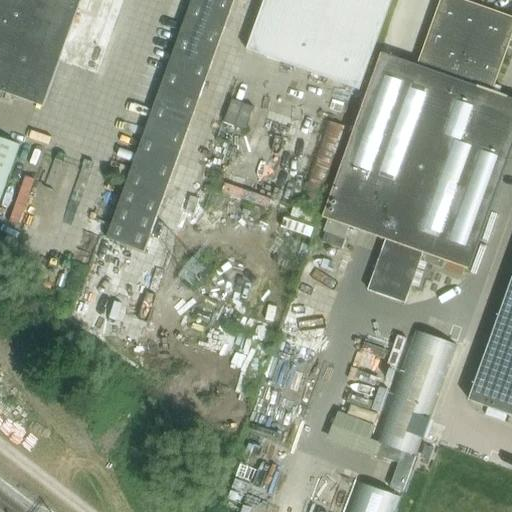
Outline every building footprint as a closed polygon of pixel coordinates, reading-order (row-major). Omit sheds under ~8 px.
[(0,0),(0,91),(43,107),(60,62),(81,0),(0,0)] [(192,0),(107,240),(145,253),(235,0),(192,0)] [(264,0),(247,51),(359,91),(392,0),(264,0)] [(382,54),(355,131),(324,218),(386,240),(368,290),(406,303),(421,260),(443,268),(445,261),(470,270),(511,151),(511,99),(493,93),(511,37),(511,18),(460,0),(442,0),(421,67),(382,54)] [(230,99),(216,136),(254,150),(267,112),(230,99)] [(347,128),(329,121),(302,196),(321,203),(347,128)] [(305,126),(299,145),(336,159),(343,140),(305,126)] [(216,136),(202,174),(240,188),(254,150),(216,136)] [(0,139),(0,200),(20,147),(0,139)] [(299,145),(292,164),(329,177),(336,159),(299,145)] [(292,164),(285,183),(323,196),(329,177),(292,164)] [(202,174),(189,212),(226,225),(240,188),(202,174)] [(285,183),(278,201),(316,215),(323,196),(285,183)] [(278,201),(271,220),(309,234),(316,215),(278,201)] [(271,220),(265,239),(302,253),(309,234),(271,220)] [(326,233),(323,242),(343,249),(346,240),(326,233)] [(265,239),(258,258),(295,271),(302,253),(265,239)] [(258,258),(251,277),(288,290),(295,271),(258,258)] [(251,277),(244,295),(282,309),(288,290),(251,277)] [(511,281),(469,401),(511,416),(511,281)] [(244,295),(237,314),(275,328),(282,309),(244,295)] [(237,314),(230,333),(268,347),(275,328),(237,314)] [(418,455),(458,346),(416,330),(376,440),(418,455)] [(230,333),(224,352),(261,365),(268,347),(230,333)] [(224,352),(217,371),(254,384),(261,365),(224,352)] [(217,371),(210,391),(247,404),(254,384),(217,371)] [(0,411),(0,429),(14,439),(26,420),(4,405),(0,411)] [(398,463),(402,452),(381,445),(377,456),(398,463)] [(400,460),(390,488),(403,493),(416,457),(406,453),(403,461),(400,460)] [(361,484),(350,511),(395,511),(401,498),(361,484)]
